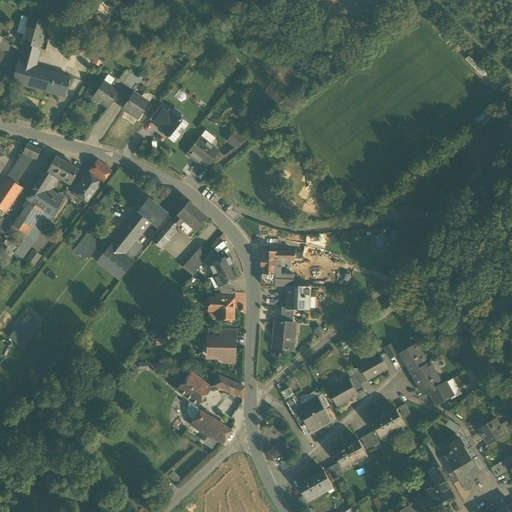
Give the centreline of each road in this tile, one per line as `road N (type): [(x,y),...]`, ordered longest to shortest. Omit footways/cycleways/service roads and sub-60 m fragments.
road 1 (tertiary): [(251,396),(248,257),(222,218),(180,185),(119,157),(0,127)]
road 2 (unclassified): [(511,126),(397,280),(251,396)]
road 3 (residential): [(269,484),(385,389),(415,396)]
road 4 (tertiary): [(162,511),(251,426)]
